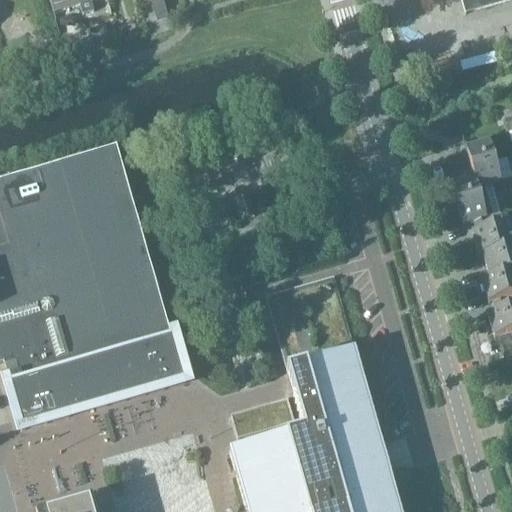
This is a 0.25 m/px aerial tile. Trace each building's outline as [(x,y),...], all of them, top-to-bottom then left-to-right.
[(48,0),(53,16),(80,9),(77,0),(48,0)] [(77,0),(80,9),(83,17),(93,14),(91,6),(107,1),(106,0),(77,0)] [(511,0),(461,0),(466,18),(511,4),(511,0)] [(81,49),(82,54),(92,50),(89,41),(84,43),(81,49)] [(467,156),(457,159),(462,173),(465,185),(475,182),(477,190),(490,186),(501,184),(511,180),(511,178),(507,161),(495,164),(489,144),(465,151),(467,156)] [(0,365),(4,364),(10,387),(9,388),(10,391),(11,391),(16,408),(15,408),(16,412),(17,411),(22,428),(21,428),(22,432),(25,431),(25,430),(45,424),(46,425),(48,425),(47,424),(68,418),(68,419),(70,418),(87,413),(89,413),(89,412),(106,407),(106,408),(108,407),(108,406),(125,401),(125,402),(127,402),(127,401),(144,396),(144,397),(146,396),(146,395),(163,390),(163,391),(165,391),(165,390),(182,385),(182,386),(186,385),(185,381),(183,382),(179,365),(180,364),(179,361),(178,361),(173,344),(174,344),(173,340),(172,341),(116,149),(0,182),(0,365)] [(457,159),(447,161),(452,176),(455,188),(451,188),(457,208),(462,228),(474,224),(486,220),(499,216),(490,186),(477,190),(475,182),(465,185),(462,173),(457,159)] [(235,200),(240,222),(254,219),(249,196),(235,200)] [(477,233),(472,235),(479,259),(483,258),(483,257),(511,248),(511,224),(511,223),(503,226),(500,215),(499,216),(486,220),(474,224),(477,233)] [(487,273),(480,275),(482,282),(511,273),(511,248),(483,257),(483,258),(487,273)] [(511,273),(482,282),(489,306),(493,305),(496,314),(511,309),(511,273)] [(399,511),(384,459),(333,279),(265,298),(304,434),(229,455),(234,473),(236,473),(237,478),(236,478),(245,511),(399,511)] [(496,314),(487,316),(494,340),(499,339),(507,365),(511,363),(511,346),(509,336),(511,335),(511,309),(496,314)] [(287,402),(230,418),(233,426),(232,426),(232,427),(233,427),(235,434),(234,434),(234,435),(235,435),(237,442),(294,426),(287,402)]
